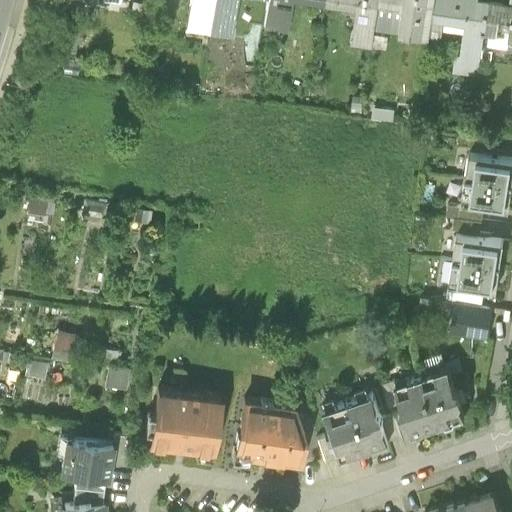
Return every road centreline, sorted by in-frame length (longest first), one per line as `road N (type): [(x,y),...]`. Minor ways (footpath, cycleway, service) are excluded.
road 1 (residential): [(329,501),(172,470),(150,473),(137,511)]
road 2 (residential): [(511,437),(329,501)]
